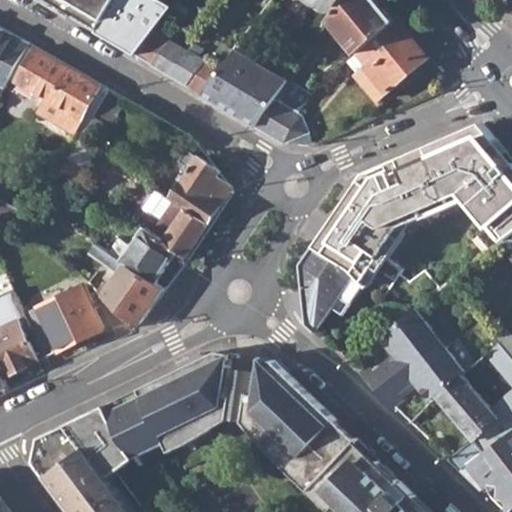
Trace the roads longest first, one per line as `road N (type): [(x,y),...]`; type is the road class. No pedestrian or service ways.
road 1 (residential): [(296,185),(204,120),(0,2)]
road 2 (residential): [(466,511),(238,292)]
road 3 (residential): [(238,292),(173,339),(0,427)]
road 4 (residential): [(492,91),(296,185)]
road 5 (residential): [(296,185),(258,211),(230,256),(238,292)]
road 6 (residential): [(238,292),(270,264),(294,217),(296,185)]
